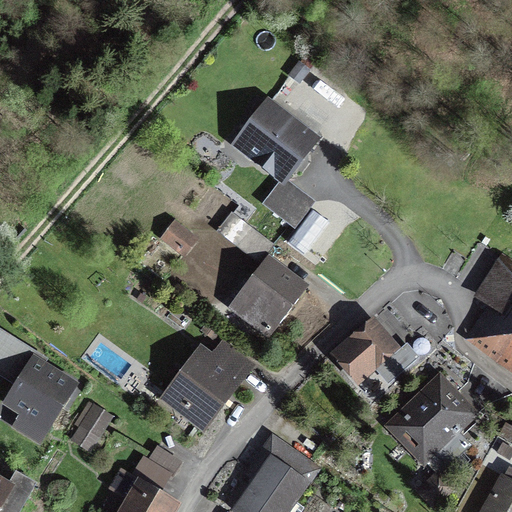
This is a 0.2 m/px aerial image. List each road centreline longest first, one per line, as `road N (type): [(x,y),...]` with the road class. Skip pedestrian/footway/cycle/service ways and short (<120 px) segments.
road 1 (track): [(0,277),(238,0)]
road 2 (residential): [(187,511),(283,388),(397,285)]
